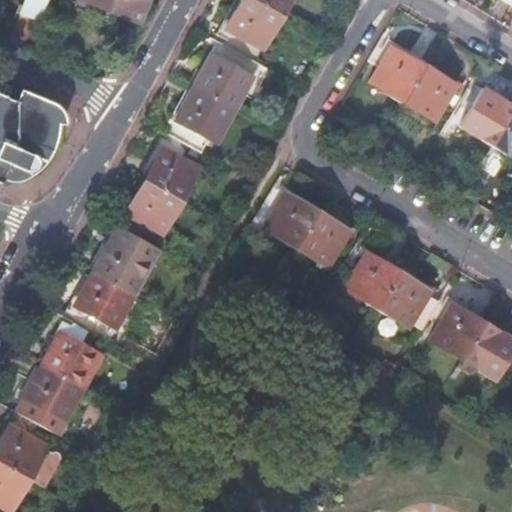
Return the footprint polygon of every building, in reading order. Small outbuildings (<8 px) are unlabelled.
[(25,0),(4,40),(25,49),(45,0),(25,0)] [(81,0),(136,23),(145,0),(81,0)] [(224,27),(239,0),(233,0),(213,38),(238,52),(246,39),(224,27)] [(253,0),(239,0),(224,27),(246,39),(262,48),(280,15),(253,0)] [(253,0),(280,15),(288,0),(253,0)] [(367,60),(377,66),(390,46),(419,64),(422,59),(382,35),(367,60)] [(189,82),(193,84),(210,54),(231,65),(238,52),(213,38),(189,82)] [(390,46),(377,66),(368,82),(400,101),(421,65),(419,64),(390,46)] [(193,84),(192,87),(233,109),(251,76),(231,65),(210,54),(193,84)] [(427,62),(424,67),(454,85),(441,106),(453,112),(458,103),(467,86),(427,62)] [(424,67),(421,65),(400,101),(432,121),(441,106),(454,85),(424,67)] [(458,103),(468,109),(481,88),(511,106),(511,103),(511,102),(472,78),(467,86),(458,103)] [(13,106),(1,101),(6,90),(0,87),(0,182),(1,181),(13,182),(19,181),(28,177),(35,172),(40,167),(44,161),(50,151),(54,142),(56,133),(56,125),(62,125),(62,121),(61,119),(58,113),(54,109),(49,106),(18,93),(13,106)] [(174,119),(191,89),(187,87),(163,131),(188,145),(195,131),(174,119)] [(192,87),(191,89),(174,119),(195,131),(215,142),(233,109),(192,87)] [(481,88),(468,109),(458,125),(490,144),(511,108),(511,107),(511,106),(481,88)] [(511,108),(490,144),(511,157),(511,108)] [(138,175),(143,178),(160,146),(181,158),(188,145),(163,131),(138,175)] [(143,178),(141,180),(179,200),(197,167),(181,158),(160,146),(143,178)] [(124,213),(140,182),(136,180),(112,223),(138,238),(145,224),(124,213)] [(141,180),(140,182),(124,213),(145,224),(161,233),(179,200),(141,180)] [(261,207),(271,213),(283,191),(313,210),(316,205),(276,181),(261,207)] [(283,191),(271,213),(261,228),(294,248),(316,211),(313,210),(283,191)] [(321,208),(318,212),(348,230),(335,252),(345,258),(346,258),(356,241),(361,233),(321,208)] [(318,212),(316,211),(294,248),(326,267),(335,252),(348,230),(318,212)] [(88,267),(93,270),(109,240),(130,251),(138,238),(112,223),(88,267)] [(93,270),(91,272),(132,295),(150,262),(130,251),(109,240),(93,270)] [(340,266),(351,273),(364,252),(394,270),(396,266),(356,241),(346,258),(345,258),(340,266)] [(364,252),(351,273),(341,289),(373,308),(396,272),(394,270),(364,252)] [(400,268),(398,273),(428,291),(415,311),(427,318),(442,293),(400,268)] [(74,305),(90,274),(86,272),(62,316),(87,330),(94,316),(74,305)] [(91,272),(90,274),(74,305),(94,316),(115,327),(132,295),(91,272)] [(398,273),(396,272),(373,308),(405,328),(415,311),(428,291),(398,273)] [(427,318),(437,325),(450,304),(480,323),(483,318),(442,293),(427,318)] [(450,304),(437,325),(427,341),(460,361),(482,324),(480,323),(450,304)] [(38,360),(42,363),(58,332),(80,344),(87,330),(62,316),(38,360)] [(511,335),(487,320),(484,325),(511,341),(511,346),(501,364),(511,369),(511,335)] [(511,341),(484,325),(482,324),(460,361),(492,380),(501,364),(511,346),(511,341)] [(42,363),(41,365),(82,387),(100,355),(80,344),(58,332),(42,363)] [(23,398),(39,367),(35,365),(11,409),(37,423),(44,409),(23,398)] [(41,365),(39,367),(23,398),(44,409),(64,420),(82,387),(41,365)] [(0,429),(0,439),(8,425),(29,437),(37,423),(11,409),(0,429)] [(0,439),(0,463),(28,478),(45,445),(29,437),(8,425),(0,439)] [(0,463),(0,505),(10,511),(28,478),(0,463)]
